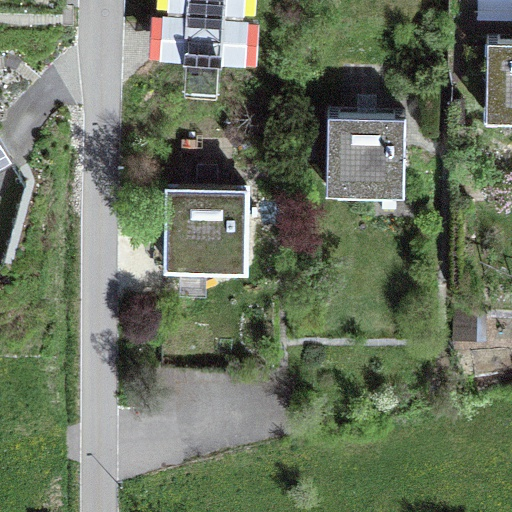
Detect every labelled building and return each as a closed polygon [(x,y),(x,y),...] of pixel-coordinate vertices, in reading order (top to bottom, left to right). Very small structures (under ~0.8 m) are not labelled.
[(183,0),(182,52),(238,54),(240,0),(183,0)] [(511,30),(486,30),(485,112),(511,112),(511,30)] [(405,187),(407,106),(377,106),(377,89),(357,89),(356,105),(327,105),(326,185),(405,187)] [(0,161),(14,153),(0,129),(0,161)] [(247,264),(250,177),(166,175),(163,262),(247,264)]
